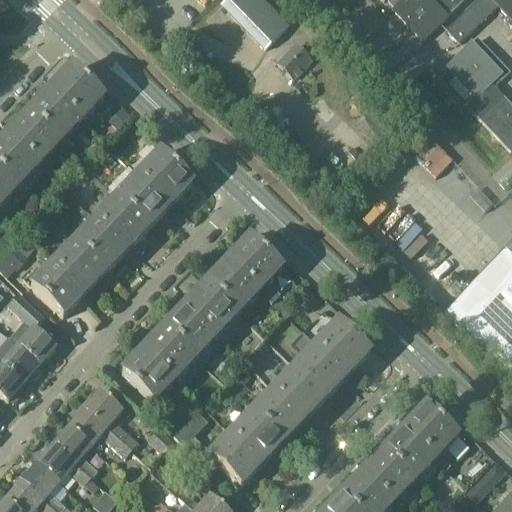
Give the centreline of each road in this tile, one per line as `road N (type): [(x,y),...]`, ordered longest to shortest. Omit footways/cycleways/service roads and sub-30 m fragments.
road 1 (residential): [(0,460),(244,190)]
road 2 (secondary): [(421,359),(244,190)]
road 3 (secondary): [(244,190),(74,27)]
road 4 (residential): [(421,359),(284,511)]
road 5 (secondary): [(511,444),(421,359)]
